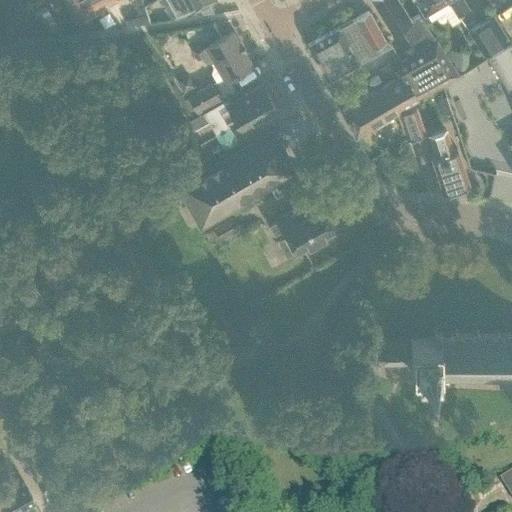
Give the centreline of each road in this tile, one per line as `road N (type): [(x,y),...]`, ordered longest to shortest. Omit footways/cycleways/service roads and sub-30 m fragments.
road 1 (residential): [(511,224),(406,210),(372,196),(271,27)]
road 2 (residential): [(60,511),(0,404)]
